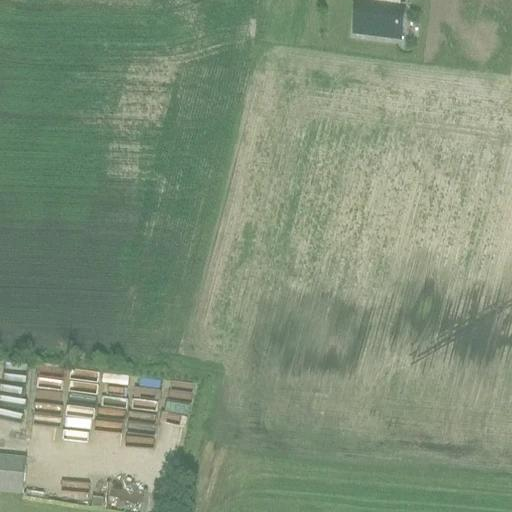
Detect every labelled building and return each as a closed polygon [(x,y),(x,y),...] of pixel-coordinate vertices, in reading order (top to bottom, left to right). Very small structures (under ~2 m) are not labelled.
[(371,0),(371,6),(357,5),(354,37),(400,42),(404,10),(399,9),(399,0),(371,0)] [(96,402),(98,382),(84,380),(82,401),(96,402)] [(119,383),(121,408),(128,408),(127,383),(119,383)] [(150,408),(166,407),(164,383),(148,384),(150,408)] [(0,492),(23,495),(26,460),(0,457),(0,492)] [(73,502),(93,506),(98,483),(78,479),(73,502)]
